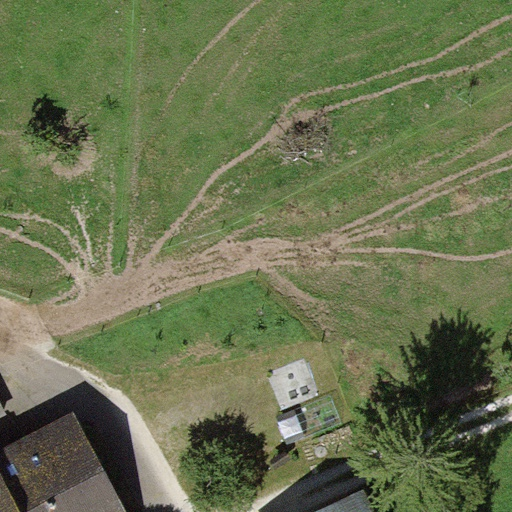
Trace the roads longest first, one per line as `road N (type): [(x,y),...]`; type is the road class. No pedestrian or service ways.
road 1 (track): [(511,409),(288,511)]
road 2 (track): [(170,511),(105,412),(0,363)]
